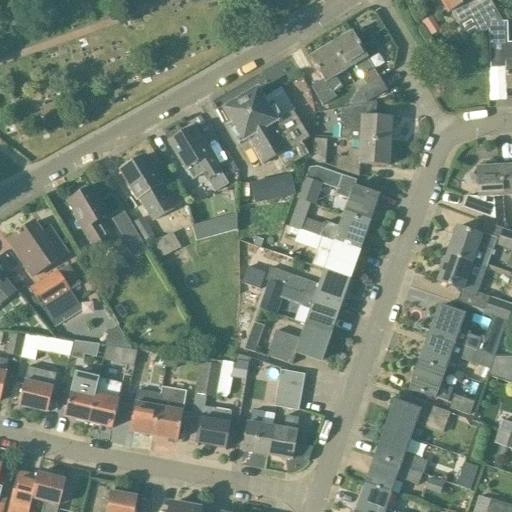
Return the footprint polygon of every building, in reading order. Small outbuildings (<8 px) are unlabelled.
[(490,0),(476,8),(471,0),(440,0),(448,12),(450,10),(458,25),(470,18),(479,33),(481,35),(484,33),(491,30),(491,23),(502,22),(490,0)] [(507,22),(502,22),(491,23),(491,30),(491,41),(492,66),(505,66),(506,89),(511,88),(511,43),(508,44),(507,22)] [(353,33),(332,46),(346,70),(355,65),(366,84),(379,77),(353,33)] [(310,58),(323,81),(308,89),(318,108),(337,99),(334,94),(343,88),(336,76),(346,70),(332,46),(310,58)] [(359,90),(367,104),(388,91),(380,78),(359,90)] [(296,110),(281,119),(271,103),(267,106),(257,89),(223,110),(231,124),(227,126),(237,144),(242,141),(242,142),(246,140),(262,165),(277,156),(285,169),(308,155),(300,142),(311,136),(296,110)] [(376,102),(367,104),(340,109),(339,139),(360,140),(360,141),(389,142),(391,119),(364,117),(365,107),(376,105),(376,102)] [(226,181),(220,172),(210,155),(212,154),(203,138),(199,140),(191,127),(168,141),(185,170),(197,163),(207,180),(212,189),(215,194),(229,186),(226,181)] [(348,151),(348,157),(336,157),(336,158),(326,157),(327,140),(311,139),(308,159),(359,177),(360,165),(387,168),(389,142),(360,141),(359,152),(348,151)] [(174,210),(173,208),(159,185),(161,184),(145,156),(120,171),(137,199),(138,198),(153,221),(167,212),(175,226),(187,220),(179,207),(174,210)] [(482,163),(481,167),(480,167),(481,198),(469,198),(466,208),(496,219),(495,197),(504,197),(503,166),(495,167),(494,162),(482,163)] [(511,165),(503,166),(504,197),(511,196),(511,165)] [(378,195),(354,186),(356,181),(317,167),(309,169),(306,178),(338,190),(336,194),(349,199),(344,214),(368,223),(369,221),(375,222),(378,214),(372,211),(378,195)] [(254,182),(258,203),(299,195),(294,173),(254,182)] [(93,249),(108,240),(97,221),(106,215),(90,188),(67,202),(75,215),(73,217),(93,249)] [(299,198),(318,205),(321,196),(302,190),(299,198)] [(299,198),(290,225),(359,249),(368,223),(344,214),(339,227),(326,222),(325,226),(305,219),(311,204),(317,207),(318,205),(299,198)] [(112,219),(129,247),(141,240),(125,212),(112,219)] [(132,223),(147,245),(157,239),(142,217),(132,223)] [(226,235),(221,218),(192,227),(197,243),(226,235)] [(32,279),(68,254),(50,229),(42,234),(35,223),(7,242),(32,279)] [(511,277),(511,232),(486,223),(481,235),(457,227),(448,254),(472,262),(511,277)] [(359,249),(290,225),(289,227),(299,231),(294,243),(329,255),(324,270),(348,278),(359,249)] [(173,232),(148,246),(156,262),(158,261),(161,267),(183,255),(180,249),(182,249),(173,232)] [(511,277),(472,262),(448,254),(438,280),(461,289),(461,291),(466,293),(462,306),(493,317),(507,322),(511,307),(511,304),(478,293),(486,269),(511,278),(511,279),(505,298),(508,302),(511,303),(511,277)] [(30,288),(55,328),(84,310),(75,296),(82,291),(66,266),(30,288)] [(268,268),(265,279),(339,305),(348,278),(324,270),(318,284),(268,268)] [(0,305),(16,293),(4,279),(0,281),(0,305)] [(339,305),(265,279),(264,281),(268,282),(265,293),(271,295),(271,296),(310,309),(304,324),(329,332),(339,305)] [(440,306),(430,334),(455,343),(495,359),(495,357),(494,357),(497,346),(507,322),(493,317),(485,339),(481,338),(481,339),(470,335),(470,333),(460,329),(465,315),(440,306)] [(253,323),(244,350),(255,354),(264,327),(253,323)] [(304,324),(299,339),(276,331),(267,357),(292,365),(296,352),(319,360),(329,332),(304,324)] [(11,334),(7,354),(19,357),(23,337),(11,334)] [(430,334),(420,362),(445,371),(450,356),(490,370),(494,360),(495,359),(455,343),(430,334)] [(26,336),(22,356),(33,358),(37,338),(26,336)] [(120,344),(119,349),(132,351),(123,337),(120,344)] [(83,361),(85,353),(87,344),(75,342),(71,358),(83,361)] [(123,369),(133,371),(137,355),(127,354),(123,369)] [(190,418),(200,420),(196,443),(224,448),(231,412),(205,407),(207,397),(216,398),(216,397),(229,399),(233,375),(246,377),(247,374),(247,372),(249,358),(238,355),(237,363),(221,361),(221,363),(201,359),(195,394),(195,395),(190,418)] [(511,372),(511,361),(494,360),(490,370),(497,372),(496,377),(511,379),(511,372)] [(445,371),(420,362),(410,390),(435,399),(436,396),(448,401),(452,390),(439,386),(445,371)] [(50,387),(53,377),(41,374),(42,372),(28,368),(18,406),(47,413),(53,388),(50,387)] [(280,371),(277,383),(303,388),(305,375),(280,371)] [(64,417),(89,423),(95,395),(98,383),(99,379),(76,374),(72,390),(71,389),(64,417)] [(117,400),(120,388),(98,383),(95,395),(89,423),(112,429),(119,401),(117,400)] [(277,383),(275,395),(301,399),(303,388),(277,383)] [(154,436),(177,441),(187,393),(163,388),(161,396),(159,408),(154,436)] [(159,408),(161,396),(139,391),(136,404),(135,404),(129,431),(154,436),(159,408)] [(301,399),(275,395),(273,407),(298,412),(301,399)] [(449,410),(469,417),(475,402),(454,395),(449,410)] [(433,407),(430,416),(420,413),(421,411),(396,402),(386,430),(411,439),(416,424),(443,434),(450,413),(433,407)] [(268,457),(273,427),(261,425),(263,413),(253,411),(251,423),(248,423),(243,452),(268,457)] [(284,429),(273,427),(268,457),(291,461),(296,432),(294,431),(296,419),(286,417),(284,429)] [(386,430),(376,458),(423,474),(427,462),(406,453),(411,439),(386,430)] [(376,458),(367,484),(392,493),(398,477),(418,485),(423,474),(376,458)] [(459,486),(474,489),(479,466),(464,462),(459,486)] [(0,504),(5,506),(12,477),(0,473),(0,470),(1,465),(0,464),(0,504)] [(70,486),(65,484),(65,481),(37,474),(36,477),(18,473),(8,511),(29,511),(32,499),(44,502),(41,511),(56,511),(58,505),(59,506),(60,504),(65,505),(71,501),(73,491),(70,486)] [(444,484),(431,480),(428,479),(424,490),(440,495),(444,484)] [(367,484),(357,511),(393,511),(386,510),(392,493),(367,484)] [(111,492),(107,511),(135,511),(138,498),(111,492)] [(511,511),(511,506),(491,500),(487,511),(511,511)]
